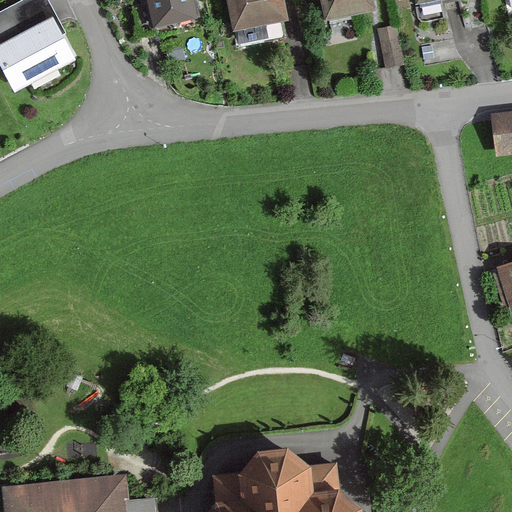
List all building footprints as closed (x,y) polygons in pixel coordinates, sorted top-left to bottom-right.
[(148,0),(149,3),(154,23),(194,12),(191,0),(148,0)] [(231,0),(241,47),(262,43),(261,37),(264,32),(262,21),(283,17),(279,0),(231,0)] [(325,0),(329,17),(372,9),(370,0),(325,0)] [(415,0),(418,8),(457,1),(457,0),(415,0)] [(154,23),(149,3),(132,8),(139,37),(156,33),(154,23)] [(60,31),(49,12),(0,37),(0,59),(14,85),(72,54),(60,31)] [(387,67),(403,64),(396,28),(380,31),(387,67)] [(511,118),(493,120),(497,151),(511,149),(511,118)] [(511,266),(503,269),(503,272),(500,273),(497,273),(496,276),(505,305),(508,307),(511,305),(511,266)] [(355,511),(356,510),(337,493),(334,465),(304,468),(284,452),(258,454),(240,475),(212,478),(215,506),(210,511),(355,511)] [(125,511),(123,485),(35,494),(34,486),(2,489),(4,511),(125,511)]
